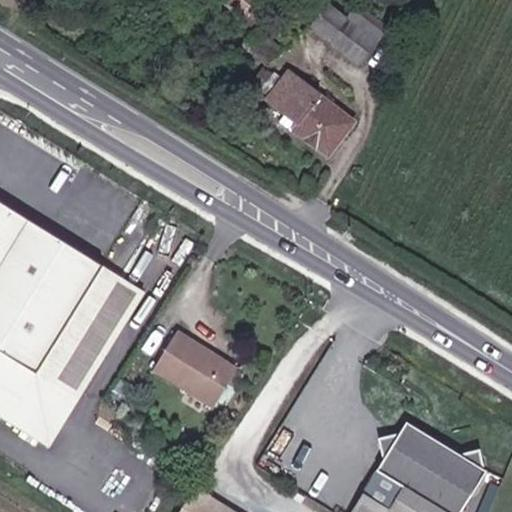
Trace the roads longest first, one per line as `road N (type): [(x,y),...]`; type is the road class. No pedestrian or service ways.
road 1 (primary): [(0,53),(511,371)]
road 2 (unknown): [(410,308),(384,329),(348,330),(325,342),(239,459),(240,476),(291,511)]
road 3 (unknown): [(0,435),(46,461),(82,457),(126,356)]
